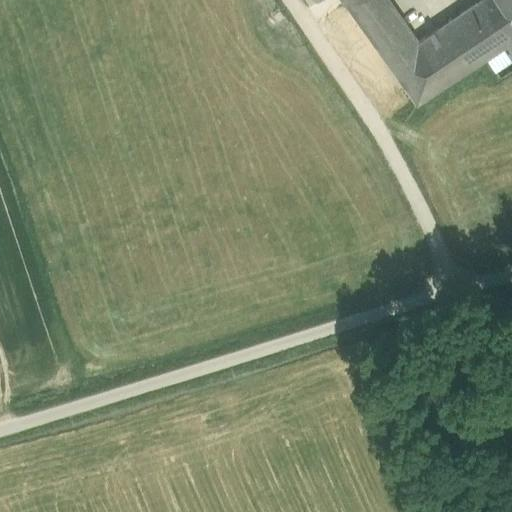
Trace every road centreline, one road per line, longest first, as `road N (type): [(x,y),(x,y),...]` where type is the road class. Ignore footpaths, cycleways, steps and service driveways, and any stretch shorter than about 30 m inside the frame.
road 1 (unclassified): [(511,276),(358,316),(0,432)]
road 2 (track): [(451,289),(385,129),(293,0)]
